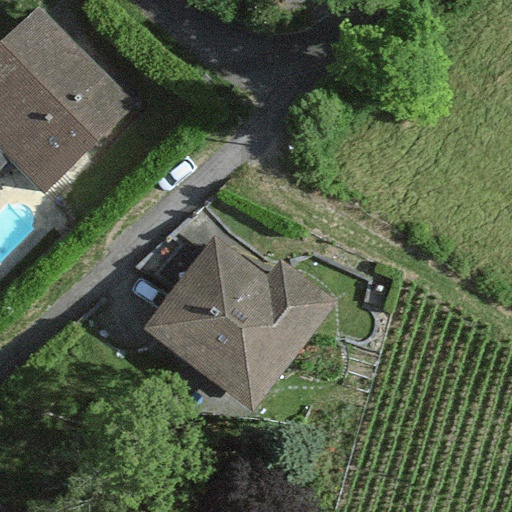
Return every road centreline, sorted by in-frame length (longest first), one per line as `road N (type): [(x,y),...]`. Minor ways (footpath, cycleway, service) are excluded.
road 1 (residential): [(279,108),(111,241),(0,352)]
road 2 (track): [(511,311),(263,178),(243,137)]
road 3 (residential): [(163,0),(279,108)]
road 4 (residential): [(279,108),(358,0)]
